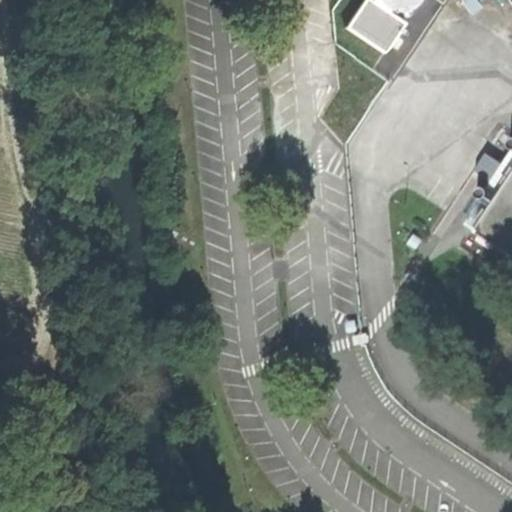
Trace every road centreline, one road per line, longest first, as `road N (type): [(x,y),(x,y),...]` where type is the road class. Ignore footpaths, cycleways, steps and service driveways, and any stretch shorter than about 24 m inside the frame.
road 1 (unknown): [(216,0),(255,371),(286,441),(356,511)]
road 2 (unknown): [(308,148),(373,61),(376,0)]
road 3 (unknown): [(308,148),(304,0)]
